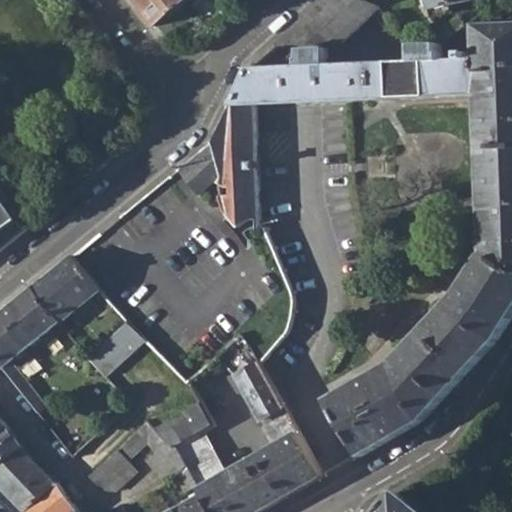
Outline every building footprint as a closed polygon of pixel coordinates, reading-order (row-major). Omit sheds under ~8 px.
[(137,0),(159,27),(192,0),(137,0)] [(360,0),(325,0),(276,44),(344,43),(381,9),(379,7),(360,0)] [(475,0),(430,0),(433,10),(476,0),(475,0)] [(486,1),(480,6),(484,13),(491,8),(486,1)] [(461,18),(438,34),(444,44),(468,27),(461,18)] [(406,359),(329,401),(361,455),(423,420),(497,344),(511,321),(511,24),(477,26),(479,60),(445,61),(445,55),(442,55),(442,44),(415,46),(416,62),(328,65),(327,50),(302,51),(302,59),(298,59),(299,66),(250,68),(212,142),(222,179),(220,183),(223,206),(228,216),(239,227),(246,221),(251,219),(257,217),(264,216),(259,207),(255,103),(479,95),(485,251),(446,310),(404,356),(406,359)] [(0,252),(35,224),(0,179),(0,252)] [(72,257),(33,289),(60,322),(62,325),(102,292),(72,257)] [(60,322),(33,289),(0,315),(0,366),(39,413),(48,406),(12,362),(60,322)] [(129,324),(90,359),(107,379),(147,343),(129,324)] [(204,497),(213,511),(260,511),(324,476),(251,344),(244,337),(220,358),(236,373),(277,447),(227,474),(202,434),(176,448),(199,486),(204,497)] [(174,450),(176,448),(202,434),(214,428),(201,404),(156,431),(174,450)] [(174,450),(156,431),(148,423),(90,477),(101,489),(115,492),(137,472),(128,462),(148,444),(157,454),(148,463),(168,484),(177,478),(186,493),(199,486),(176,448),(174,450)] [(7,426),(0,432),(0,465),(21,448),(23,447),(7,426)] [(21,448),(0,465),(0,483),(27,511),(57,487),(21,448)] [(57,487),(27,511),(28,511),(75,511),(77,511),(59,485),(57,487)] [(422,511),(398,493),(383,511),(422,511)] [(176,511),(213,511),(204,497),(176,511)]
